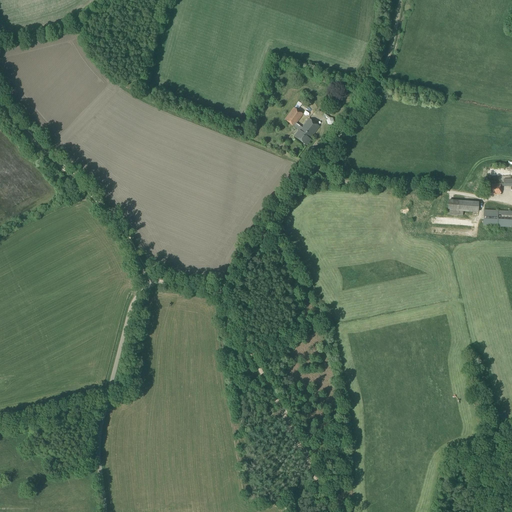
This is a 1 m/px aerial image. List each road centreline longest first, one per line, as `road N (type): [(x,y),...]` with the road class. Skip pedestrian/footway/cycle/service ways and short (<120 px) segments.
road 1 (track): [(331,511),(217,290)]
road 2 (track): [(152,281),(106,211),(0,101)]
road 3 (track): [(314,171),(511,205)]
road 4 (track): [(314,171),(377,79),(399,0)]
road 5 (track): [(217,290),(233,280),(270,216),(314,171)]
road 6 (unclassified): [(105,400),(133,303),(152,281)]
